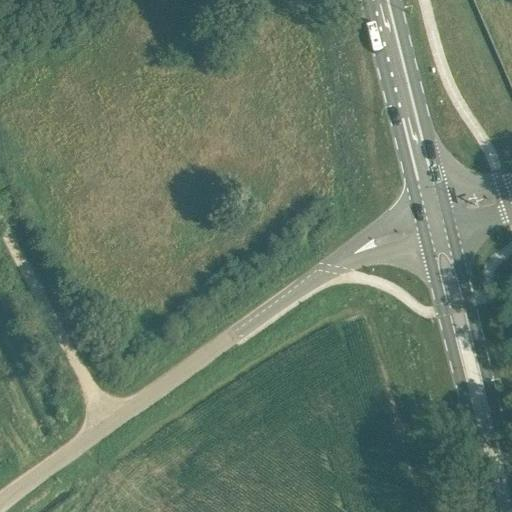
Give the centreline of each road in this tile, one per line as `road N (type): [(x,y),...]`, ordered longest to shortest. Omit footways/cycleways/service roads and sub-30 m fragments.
road 1 (unclassified): [(0,501),(329,270),(433,225)]
road 2 (primary): [(507,511),(433,225)]
road 3 (primary): [(433,225),(375,0)]
road 4 (track): [(0,224),(107,425)]
